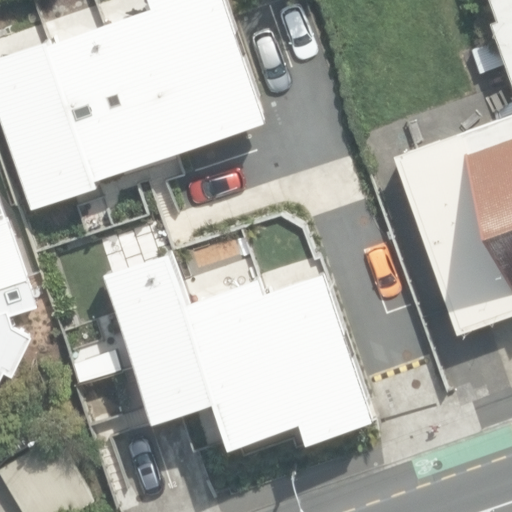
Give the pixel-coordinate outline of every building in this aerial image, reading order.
[(101,171),(270,112),(232,0),(155,0),(0,51),(0,95),(36,202),(103,178),(101,171)] [(511,0),(497,0),(511,44),(511,116),(409,150),(464,318),(511,302),(511,0)] [(0,368),(3,362),(17,368),(30,332),(15,324),(11,309),(35,302),(0,196),(0,368)] [(106,262),(157,412),(221,390),(236,435),(306,412),(312,432),(378,410),(328,263),(272,282),(267,266),(195,290),(177,238),(106,262)] [(0,467),(0,468),(29,511),(53,511),(93,485),(56,430),(0,467)]
